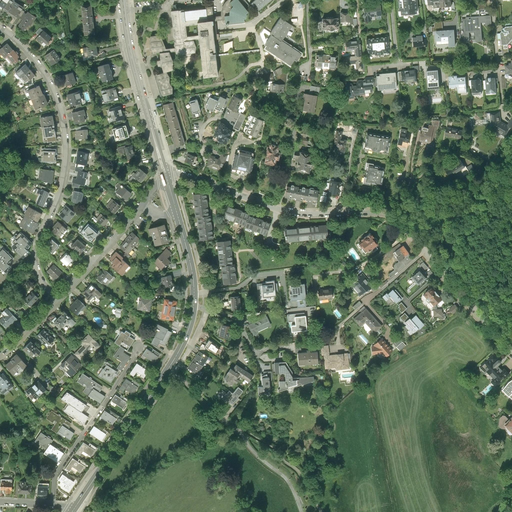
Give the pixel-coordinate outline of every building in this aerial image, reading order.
[(1,0),(0,2),(0,7),(3,9),(8,0),(1,0)] [(14,2),(11,0),(8,0),(3,9),(7,12),(14,2)] [(232,0),(227,0),(228,0),(225,2),(224,4),(222,6),(221,9),(220,12),(221,17),(224,16),(229,16),(228,14),(229,12),(230,10),(231,9),(232,8),(229,3),(232,0)] [(238,0),(232,0),(229,3),(232,8),(231,9),(230,10),(229,12),(228,14),(229,16),(224,16),(224,20),(224,25),(244,23),(244,20),(245,20),(246,19),(246,18),(246,17),(246,16),(245,15),(248,12),(238,0)] [(255,0),(252,3),(259,11),(271,0),(255,0)] [(416,0),(398,0),(399,10),(401,10),(401,14),(416,13),(416,9),(417,9),(416,0)] [(7,12),(12,15),(19,5),(14,2),(7,12)] [(81,5),(82,21),(92,20),(91,4),(81,5)] [(375,6),(363,7),(364,14),(363,15),(363,16),(363,17),(364,17),(365,22),(369,21),(370,14),(373,14),(374,15),(374,16),(377,16),(381,15),(380,4),(375,5),(375,6)] [(23,8),(19,5),(12,15),(16,18),(19,14),(22,10),(23,8)] [(206,8),(207,21),(212,21),(224,20),(224,16),(221,17),(212,17),(211,7),(206,8)] [(183,10),(170,11),(173,39),(174,39),(186,37),(185,26),(196,24),(196,23),(207,21),(206,8),(183,11),(183,10)] [(28,12),(26,14),(22,20),(17,27),(28,34),(35,22),(34,21),(37,17),(28,12)] [(340,13),(340,24),(354,24),(353,19),(353,17),(350,17),(350,14),(349,13),(347,13),(346,13),(343,13),(342,12),(341,12),(340,13)] [(466,19),(461,20),(463,43),(470,43),(469,30),(476,30),(476,42),(482,42),(481,23),(485,22),(485,26),(491,25),(491,16),(466,17),(466,19)] [(338,29),(337,21),(339,21),(339,18),(333,19),(333,17),(326,17),(326,19),(322,19),(322,21),(316,22),(317,34),(317,33),(318,34),(319,35),(320,35),(321,35),(322,35),(322,34),(323,33),(323,29),(329,29),(329,30),(330,31),(331,31),(332,31),(333,31),(333,30),(334,30),(334,29),(338,29)] [(274,36),(265,49),(293,67),(301,54),(282,41),(292,26),(281,18),(270,34),(274,36)] [(94,36),(92,20),(82,21),(84,37),(94,36)] [(207,21),(196,23),(196,24),(198,36),(200,55),(202,77),(217,76),(213,42),(212,30),(211,25),(213,24),(212,21),(207,21)] [(431,32),(436,32),(443,31),(443,23),(435,23),(435,28),(431,28),(431,32)] [(511,26),(506,27),(501,34),(498,34),(498,40),(502,39),(503,53),(499,53),(499,56),(504,55),(504,54),(509,54),(508,45),(511,40),(511,26)] [(454,31),(443,31),(436,32),(437,41),(449,40),(449,45),(455,44),(454,31)] [(52,40),(43,32),(39,36),(36,39),(41,44),(43,42),(46,45),(52,40)] [(173,61),(169,53),(175,52),(174,49),(165,49),(160,35),(150,37),(149,44),(151,44),(150,49),(152,54),(159,54),(160,61),(156,61),(157,67),(161,66),(163,73),(157,75),(157,81),(160,86),(160,92),(163,97),(173,94),(172,88),(170,83),(170,78),(166,72),(173,70),(173,61)] [(176,56),(184,55),(185,57),(200,55),(198,36),(186,37),(174,39),(174,43),(173,46),(174,49),(175,52),(176,56)] [(416,38),(413,38),(413,48),(426,47),(426,40),(422,40),(422,36),(416,37),(416,38)] [(387,37),(367,39),(368,55),(374,54),(375,55),(382,55),(383,53),(389,53),(387,37)] [(355,57),(361,56),(359,41),(349,42),(349,43),(345,44),(346,50),(354,49),(355,57)] [(7,43),(0,48),(0,51),(4,57),(6,56),(13,50),(7,43)] [(19,57),(13,50),(6,56),(12,63),(18,58),(19,57)] [(60,60),(53,50),(45,56),(51,66),(60,60)] [(362,70),(361,56),(355,57),(346,58),(346,64),(356,63),(357,71),(362,70)] [(21,61),(18,58),(12,63),(15,67),(19,64),(19,63),(21,61)] [(25,64),(22,67),(17,71),(16,72),(20,77),(30,69),(25,64)] [(107,64),(98,66),(102,82),(112,79),(107,64)] [(281,68),(273,72),(276,77),(289,70),(287,66),(281,69),(281,68)] [(34,75),(30,69),(20,77),(25,83),(34,75)] [(403,71),(401,72),(402,81),(404,80),(405,82),(416,81),(416,73),(415,70),(412,70),(403,71)] [(438,70),(426,71),(428,90),(440,89),(438,70)] [(396,72),(375,74),(375,78),(373,78),(374,86),(376,85),(376,91),(397,89),(397,81),(396,72)] [(72,73),(62,77),(63,81),(64,80),(66,86),(71,85),(75,83),(72,73)] [(273,74),(252,77),(253,84),(274,80),(273,74)] [(303,83),(304,77),(293,74),(293,81),(303,83)] [(458,87),(458,78),(457,76),(449,76),(449,80),(450,87),(458,87)] [(466,77),(458,78),(458,87),(459,92),(467,92),(466,77)] [(356,83),(357,85),(358,94),(364,94),(364,93),(370,92),(371,91),(371,86),(374,86),(373,78),(365,79),(365,81),(363,82),(362,81),(357,82),(356,83)] [(472,80),(473,95),(481,94),(480,81),(481,80),(478,78),(476,80),(472,80)] [(495,78),(486,79),(487,93),(493,92),(492,91),(496,91),(495,78)] [(284,85),(272,84),(271,92),(283,92),(284,85)] [(358,94),(357,85),(353,86),(351,84),(346,85),(345,85),(344,87),(345,91),(346,92),(347,92),(348,97),(349,98),(353,97),(354,96),(354,95),(358,94)] [(39,86),(35,87),(30,89),(28,90),(32,99),(43,95),(39,86)] [(114,87),(105,90),(107,98),(108,97),(108,99),(117,97),(114,87)] [(79,92),(67,94),(70,106),(74,105),(80,103),(81,103),(80,99),(81,99),(79,92)] [(44,94),(43,95),(32,99),(36,109),(47,104),(44,94)] [(316,97),(304,94),(303,100),(305,100),(303,111),(313,113),(316,97)] [(219,96),(217,100),(215,106),(222,109),(226,100),(219,96)] [(234,96),(228,107),(236,111),(242,100),(234,96)] [(212,111),(215,106),(217,100),(209,97),(206,103),(208,104),(206,108),(212,111)] [(201,111),(197,99),(194,100),(194,102),(189,103),(192,114),(201,111)] [(162,106),(169,127),(178,124),(172,103),(162,106)] [(109,109),(110,115),(121,112),(119,106),(109,109)] [(76,112),(72,113),(74,123),(85,121),(83,115),(85,114),(83,110),(82,110),(76,112)] [(123,119),(121,112),(110,115),(112,121),(123,119)] [(232,128),(238,131),(245,116),(240,113),(232,128)] [(490,121),(490,129),(505,137),(511,128),(511,118),(507,126),(501,122),(500,113),(487,114),(488,121),(490,121)] [(53,116),(41,117),(42,127),(43,127),(54,126),(53,116)] [(253,116),(250,122),(260,126),(263,120),(253,116)] [(432,126),(429,125),(429,129),(426,128),(425,128),(424,128),(423,128),(423,129),(423,130),(423,131),(424,131),(423,134),(420,133),(419,141),(433,144),(436,129),(438,129),(439,122),(433,120),(432,126)] [(453,123),(444,121),(443,126),(448,127),(446,137),(462,140),(463,131),(452,129),(453,123)] [(250,122),(248,128),(258,132),(260,126),(250,122)] [(184,145),(178,124),(169,127),(175,147),(184,145)] [(232,131),(218,125),(213,136),(218,138),(217,141),(225,145),(232,131)] [(54,126),(43,127),(45,137),(47,137),(55,136),(54,126)] [(255,138),(258,132),(248,128),(245,134),(255,138)] [(129,137),(126,130),(122,131),(121,129),(116,131),(119,140),(129,137)] [(407,131),(401,129),(397,146),(408,149),(411,134),(407,133),(407,131)] [(81,130),(75,131),(76,134),(75,135),(75,139),(87,138),(87,134),(88,134),(87,130),(81,130)] [(342,132),(336,131),(333,148),(339,149),(339,152),(344,153),(346,141),(340,140),(342,132)] [(391,137),(367,132),(363,149),(387,154),(391,137)] [(309,135),(299,134),(297,144),(307,146),(309,135)] [(127,145),(116,148),(119,156),(121,155),(121,153),(126,152),(128,159),(134,157),(131,145),(127,146),(127,145)] [(265,157),(264,164),(274,166),(275,161),(277,161),(279,153),(276,153),(278,147),(268,145),(268,147),(266,147),(264,157),(265,157)] [(52,148),(46,148),(46,161),(59,161),(59,155),(59,148),(52,148)] [(234,154),(231,169),(250,173),(254,159),(252,158),(253,153),(237,150),(236,155),(234,154)] [(84,152),(78,151),(76,162),(87,164),(89,153),(84,152)] [(298,159),(296,172),(308,174),(311,155),(294,151),(293,158),(298,159)] [(227,155),(222,153),(219,161),(214,159),(214,157),(209,155),(207,161),(208,161),(206,167),(221,172),(227,155)] [(196,158),(188,154),(185,162),(195,166),(197,162),(195,161),(196,158)] [(445,169),(450,178),(462,170),(465,168),(462,163),(460,160),(445,169)] [(471,165),(467,168),(463,162),(462,163),(465,168),(462,170),(465,176),(470,173),(474,169),(471,165)] [(373,164),(367,163),(365,170),(367,170),(365,178),(364,177),(363,185),(370,186),(370,184),(376,185),(376,184),(381,185),(384,169),(379,168),(379,167),(373,166),(373,164)] [(54,171),(40,169),(38,181),(52,183),(54,171)] [(147,176),(139,169),(133,177),(132,176),(128,181),(132,184),(136,179),(140,183),(147,176)] [(87,173),(81,171),(78,171),(76,178),(73,178),(72,182),(73,182),(80,184),(84,185),(87,173)] [(341,183),(331,181),(328,194),(339,196),(341,183)] [(131,195),(117,183),(114,186),(118,189),(115,192),(126,201),(131,195)] [(291,187),(287,187),(285,198),(296,200),(298,189),(298,187),(291,186),(291,187)] [(302,190),(298,189),(296,200),(306,202),(309,189),(302,188),(302,190)] [(41,191),(35,189),(34,192),(39,195),(36,203),(43,206),(44,204),(46,205),(47,203),(45,202),(47,196),(52,198),(54,195),(41,190),(41,191)] [(318,191),(309,189),(306,202),(315,204),(318,191)] [(73,190),(71,200),(73,200),(73,201),(80,203),(83,193),(79,192),(73,190)] [(205,193),(193,195),(196,217),(197,217),(207,216),(205,193)] [(111,199),(106,206),(114,213),(120,206),(111,199)] [(63,211),(59,215),(66,221),(74,213),(69,209),(65,205),(61,210),(63,211)] [(69,209),(74,213),(75,215),(78,212),(71,206),(69,209)] [(249,214),(228,206),(223,218),(245,226),(249,216),(249,214)] [(24,215),(25,216),(36,222),(41,214),(28,207),(24,215)] [(37,223),(36,222),(25,216),(20,225),(32,232),(37,223)] [(98,221),(97,221),(103,226),(108,221),(102,216),(98,221)] [(209,216),(207,216),(197,217),(199,240),(212,239),(209,216)] [(270,224),(249,216),(245,226),(244,227),(266,236),(270,224)] [(54,228),(52,231),(59,237),(66,229),(61,225),(58,221),(53,227),(54,228)] [(87,225),(81,232),(88,238),(90,236),(92,237),(93,237),(95,237),(96,235),(97,234),(96,232),(95,231),(87,225)] [(154,235),(156,245),(169,242),(164,225),(149,229),(151,236),(154,235)] [(327,225),(310,227),(311,240),(328,238),(327,225)] [(285,242),(311,240),(310,227),(284,229),(285,242)] [(21,252),(26,256),(32,249),(29,247),(35,240),(23,230),(20,233),(18,232),(15,236),(20,240),(14,246),(21,252)] [(362,239),(359,241),(362,246),(364,245),(367,250),(377,243),(370,232),(361,238),(362,239)] [(125,241),(126,242),(133,248),(140,240),(132,233),(125,241)] [(60,245),(51,237),(47,242),(48,243),(45,246),(46,248),(51,252),(53,253),(60,245)] [(78,238),(71,246),(80,253),(86,246),(78,238)] [(219,267),(222,266),(232,265),(229,241),(217,242),(219,267)] [(126,242),(121,248),(126,253),(128,254),(134,248),(133,248),(126,242)] [(403,247),(400,243),(386,253),(387,255),(380,260),(383,264),(392,257),(391,255),(394,253),(403,247)] [(0,248),(0,252),(2,255),(12,262),(17,256),(11,250),(6,245),(2,249),(1,248),(0,248)] [(14,246),(11,250),(17,256),(21,252),(14,246)] [(409,253),(404,246),(403,247),(394,253),(400,261),(405,257),(409,253)] [(166,249),(154,262),(162,270),(171,261),(167,258),(171,254),(166,249)] [(67,267),(70,264),(70,265),(71,264),(72,264),(72,263),(72,262),(74,260),(70,256),(71,255),(69,254),(68,254),(66,253),(60,260),(67,267)] [(116,253),(110,260),(115,264),(112,267),(122,275),(125,272),(124,272),(129,266),(122,259),(123,258),(116,253)] [(400,261),(393,266),(395,269),(388,274),(390,277),(414,259),(409,253),(405,257),(400,261)] [(15,265),(12,262),(2,255),(0,257),(0,264),(8,272),(15,265)] [(419,266),(424,271),(428,267),(423,262),(419,266)] [(54,264),(47,271),(50,274),(49,275),(55,280),(62,272),(54,264)] [(234,265),(232,265),(222,266),(224,285),(236,283),(234,265)] [(427,276),(421,269),(413,275),(419,283),(427,276)] [(105,271),(97,279),(104,285),(108,280),(109,281),(113,278),(105,271)] [(171,275),(161,278),(164,288),(173,286),(171,275)] [(363,275),(351,285),(359,294),(366,288),(367,290),(370,288),(372,286),(372,285),(363,275)] [(265,283),(257,284),(258,298),(276,296),(275,291),(278,291),(277,284),(274,284),(274,280),(265,281),(265,283)] [(376,282),(372,285),(372,286),(370,288),(373,292),(381,288),(376,282)] [(306,299),(304,284),(298,284),(298,286),(291,287),(291,294),(290,294),(290,301),(297,300),(305,299),(306,299)] [(91,285),(83,294),(86,296),(85,297),(86,298),(89,301),(94,295),(98,299),(102,295),(91,285)] [(427,292),(425,294),(428,297),(429,296),(432,300),(429,302),(433,307),(436,304),(443,298),(433,286),(426,291),(427,292)] [(331,288),(318,290),(319,299),(332,298),(331,288)] [(388,297),(393,303),(395,301),(396,302),(398,301),(399,302),(403,298),(395,290),(394,291),(392,289),(388,294),(386,292),(382,296),(385,300),(388,297)] [(32,292),(24,300),(30,306),(38,298),(37,296),(38,295),(35,292),(33,293),(32,292)] [(231,300),(232,310),(240,309),(239,295),(231,295),(231,297),(228,297),(228,300),(231,300)] [(148,299),(140,297),(137,310),(149,312),(152,300),(148,299)] [(22,306),(15,299),(12,303),(18,309),(19,310),(22,306)] [(177,301),(165,299),(161,318),(173,320),(177,301)] [(305,299),(297,300),(297,308),(306,307),(305,299)] [(77,300),(70,308),(77,314),(81,309),(82,311),(86,307),(77,300)] [(353,307),(355,310),(362,304),(359,301),(353,307)] [(406,308),(401,303),(398,305),(399,306),(399,307),(400,309),(399,310),(401,313),(406,308)] [(460,309),(455,304),(449,309),(454,314),(460,309)] [(15,311),(10,306),(7,309),(13,315),(17,312),(15,311)] [(361,312),(354,319),(360,326),(365,322),(374,332),(381,326),(366,308),(361,312)] [(7,309),(2,313),(5,316),(0,321),(6,327),(11,323),(12,324),(17,319),(13,315),(7,309)] [(438,309),(434,309),(434,316),(440,316),(440,318),(445,318),(445,314),(442,314),(442,309),(438,309)] [(56,317),(52,321),(60,329),(66,322),(68,323),(72,319),(72,318),(65,311),(57,319),(56,317)] [(294,317),(304,316),(304,313),(287,315),(288,323),(295,322),(294,317)] [(409,317),(405,313),(400,317),(404,321),(409,317)] [(424,324),(416,314),(411,318),(410,317),(405,322),(407,324),(405,326),(409,330),(410,329),(412,332),(416,329),(417,330),(424,324)] [(247,317),(249,323),(255,321),(254,318),(253,315),(247,317)] [(249,323),(248,324),(253,336),(258,333),(257,331),(270,325),(266,316),(255,321),(249,323)] [(304,316),(294,317),(295,322),(295,326),(291,326),(291,332),(307,331),(305,316),(304,316)] [(158,329),(156,333),(168,339),(171,332),(168,331),(168,329),(157,323),(155,328),(158,329)] [(221,325),(219,337),(228,338),(230,326),(221,325)] [(54,339),(44,328),(36,336),(44,344),(48,341),(50,344),(54,339)] [(122,331),(114,343),(119,346),(122,342),(130,347),(135,340),(129,336),(131,334),(126,331),(125,333),(122,331)] [(101,345),(89,333),(81,341),(84,344),(74,354),(81,360),(84,356),(83,355),(92,347),(96,351),(101,345)] [(165,346),(168,339),(156,333),(151,344),(157,347),(159,343),(165,346)] [(398,337),(392,342),(400,350),(406,345),(398,337)] [(216,343),(208,338),(204,345),(207,347),(216,353),(217,351),(219,347),(215,344),(216,343)] [(375,346),(372,347),(372,354),(382,354),(385,357),(392,351),(382,338),(374,345),(375,346)] [(31,342),(23,349),(30,356),(33,353),(36,356),(41,352),(31,342)] [(328,345),(320,346),(322,355),(324,355),(324,356),(328,356),(328,354),(329,354),(328,345)] [(121,362),(117,368),(120,371),(130,357),(123,352),(124,349),(120,347),(114,356),(121,362)] [(146,349),(142,356),(154,364),(158,357),(151,352),(146,349)] [(193,360),(201,366),(207,358),(198,352),(193,360)] [(301,353),(298,353),(298,365),(318,364),(317,352),(301,353)] [(337,355),(328,356),(324,356),(325,369),(336,368),(336,370),(349,369),(347,353),(343,354),(342,353),(336,354),(337,355)] [(500,359),(499,359),(498,360),(497,359),(499,358),(493,353),(488,358),(490,359),(486,362),(485,361),(480,366),(485,371),(486,370),(487,371),(488,370),(491,374),(490,374),(495,379),(491,382),(496,387),(501,382),(500,381),(503,378),(504,379),(510,374),(505,368),(503,370),(498,365),(501,363),(501,362),(502,362),(502,361),(502,360),(501,359),(500,359)] [(14,358),(5,365),(13,374),(20,367),(22,369),(26,366),(16,354),(13,357),(14,358)] [(81,364),(72,354),(61,364),(67,371),(66,372),(70,376),(79,368),(78,367),(81,364)] [(201,366),(193,360),(187,368),(196,374),(201,366)] [(286,362),(277,362),(278,372),(284,372),(285,380),(278,380),(279,390),(296,384),(296,380),(298,380),(298,382),(301,382),(301,384),(314,381),(313,377),(293,378),(292,372),(286,362)] [(137,364),(130,374),(134,377),(137,372),(141,375),(140,377),(143,379),(148,371),(143,368),(137,364)] [(117,371),(111,368),(107,365),(102,371),(105,373),(102,376),(111,382),(117,374),(115,373),(117,371)] [(252,377),(235,365),(232,370),(229,368),(226,373),(228,375),(224,381),(224,383),(226,383),(228,384),(231,384),(233,381),(236,383),(240,377),(248,382),(252,377)] [(83,392),(88,396),(89,396),(93,389),(99,393),(101,390),(100,389),(102,387),(83,373),(77,381),(86,388),(83,392)] [(269,377),(269,381),(272,381),(272,373),(264,373),(264,378),(269,377)] [(0,390),(2,389),(4,391),(7,388),(6,387),(9,384),(4,377),(0,380),(0,390)] [(264,378),(261,378),(262,387),(257,387),(258,393),(270,392),(269,381),(269,377),(264,378)] [(118,390),(123,393),(125,389),(132,394),(138,387),(131,382),(126,379),(118,390)] [(38,381),(26,392),(31,399),(35,396),(36,398),(46,389),(38,381)] [(243,391),(237,387),(232,393),(228,390),(223,396),(232,404),(243,391)] [(93,389),(89,396),(100,403),(105,396),(99,393),(93,389)] [(61,399),(69,404),(81,413),(86,406),(69,394),(67,397),(65,395),(61,399)] [(115,395),(111,401),(120,407),(123,409),(127,403),(120,398),(115,395)] [(81,413),(69,404),(65,409),(67,410),(65,412),(83,424),(88,417),(81,413)] [(71,424),(52,411),(47,419),(55,424),(51,430),(56,433),(57,433),(62,425),(64,423),(69,426),(71,424)] [(109,414),(104,411),(100,417),(112,425),(116,419),(109,414)] [(505,423),(510,419),(504,414),(500,418),(500,426),(502,428),(505,428),(508,425),(505,423)] [(74,433),(62,425),(57,433),(63,437),(64,436),(70,440),(74,433)] [(98,430),(94,427),(89,433),(100,441),(104,434),(98,430)] [(47,449),(50,444),(53,441),(41,433),(35,441),(47,449)] [(83,443),(76,453),(80,456),(83,452),(91,457),(95,451),(88,446),(83,443)] [(63,453),(50,444),(47,449),(44,453),(57,462),(63,453)] [(72,458),(65,469),(69,472),(72,467),(80,473),(84,466),(77,462),(72,458)] [(73,483),(62,475),(58,480),(66,485),(64,488),(68,491),(73,483)] [(1,479),(1,480),(0,487),(0,489),(5,489),(5,493),(10,493),(10,491),(11,491),(12,480),(1,479)] [(18,484),(18,493),(31,494),(32,485),(31,485),(31,481),(20,481),(20,484),(18,484)] [(37,495),(47,495),(47,483),(42,483),(42,486),(38,486),(37,495)]
